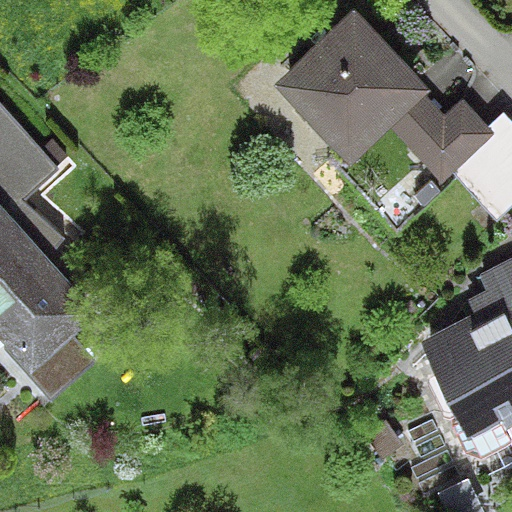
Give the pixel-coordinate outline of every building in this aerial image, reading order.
[(355,7),(274,82),(351,165),(392,127),(426,96),(432,90),(355,7)] [(426,96),(392,127),(443,183),(455,172),(497,133),(490,125),(465,99),(445,117),(426,96)] [(0,341),(53,399),(96,360),(72,333),(97,310),(48,257),(65,242),(25,198),(58,169),(0,104),(0,341)] [(511,119),(505,111),(490,125),(497,133),(455,172),(498,218),(511,204),(511,119)] [(477,315),(422,341),(470,443),(511,422),(511,258),(482,273),(489,289),(469,298),(477,315)]
